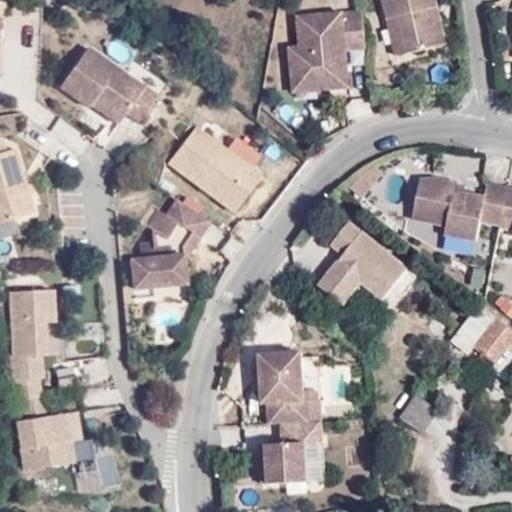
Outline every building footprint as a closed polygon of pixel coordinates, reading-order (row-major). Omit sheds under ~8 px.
[(386,0),(390,17),(399,15),(407,50),(449,40),(440,3),(439,0),(386,0)] [(365,6),(305,11),(309,48),(291,50),(295,83),(317,81),(318,87),(352,84),(349,46),(369,45),(365,6)] [(291,44),(291,50),(309,48),(305,11),(299,12),(302,43),(291,44)] [(398,52),(407,50),(399,15),(390,17),(398,52)] [(96,45),(67,85),(96,105),(98,102),(102,97),(129,116),(133,111),(145,120),(164,92),(96,45)] [(129,116),(102,97),(98,102),(125,122),(129,116)] [(44,148),(69,164),(87,136),(61,120),(44,148)] [(196,126),(167,161),(232,214),(261,178),(249,169),(258,155),(234,138),(224,149),(196,126)] [(5,131),(0,132),(0,219),(39,208),(19,142),(9,146),(5,131)] [(436,176),(420,177),(411,217),(446,224),(444,234),(476,240),(481,220),(501,224),(503,217),(510,186),(488,182),(485,194),(484,194),(465,191),(456,189),(457,182),(458,181),(436,176)] [(466,183),(457,182),(456,189),(465,191),(466,183)] [(511,218),(511,186),(510,186),(503,217),(511,218)] [(134,253),(138,285),(190,280),(188,258),(188,249),(186,249),(186,243),(196,227),(204,232),(215,216),(182,193),(171,211),(161,205),(149,223),(156,225),(157,238),(157,239),(143,240),(144,253),(134,253)] [(348,252),(323,283),(348,303),(367,281),(389,298),(414,265),(355,219),(336,243),(348,252)] [(204,232),(196,227),(186,243),(186,249),(188,249),(188,258),(204,232)] [(50,276),(49,259),(14,261),(15,278),(50,276)] [(54,286),(10,287),(13,354),(47,351),(46,338),(45,319),(56,318),(54,286)] [(499,364),(511,348),(511,326),(499,316),(487,329),(476,321),(464,338),(499,364)] [(307,348),(265,350),(268,400),(273,400),(274,420),(287,419),(316,418),(315,399),(310,398),(307,348)] [(511,348),(499,364),(511,372),(511,348)] [(53,372),(57,390),(72,387),(69,368),(53,372)] [(39,374),(13,377),(16,397),(42,393),(39,374)] [(24,468),(75,460),(72,438),(68,409),(48,413),(45,393),(42,393),(16,397),(14,398),(24,468)] [(431,432),(446,408),(422,393),(406,416),(431,432)] [(72,438),(81,437),(77,408),(68,409),(72,438)] [(271,441),(273,481),(330,478),(328,417),(316,418),(287,419),(288,440),(271,441)] [(273,481),(271,441),(264,441),(266,481),(273,481)]
